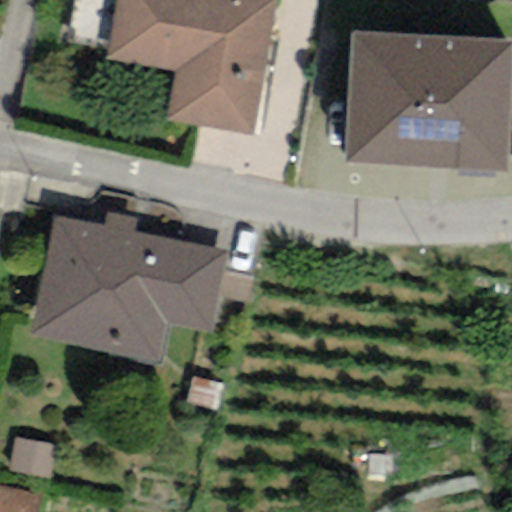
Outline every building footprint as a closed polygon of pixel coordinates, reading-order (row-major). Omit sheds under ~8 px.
[(274,0),(114,0),(104,60),(174,72),(165,123),(251,137),(274,0)] [(350,33),(343,164),(504,172),(511,42),(350,33)] [(103,228),(52,216),(25,336),(158,366),(168,326),(185,244),(133,233),(136,220),(106,213),(103,228)] [(227,252),(185,244),(168,326),(210,335),(227,252)] [(224,385),(191,377),(184,404),(217,412),(224,385)] [(55,447),(15,440),(9,472),(49,479),(55,447)] [(36,511),(40,495),(0,486),(0,511),(36,511)]
